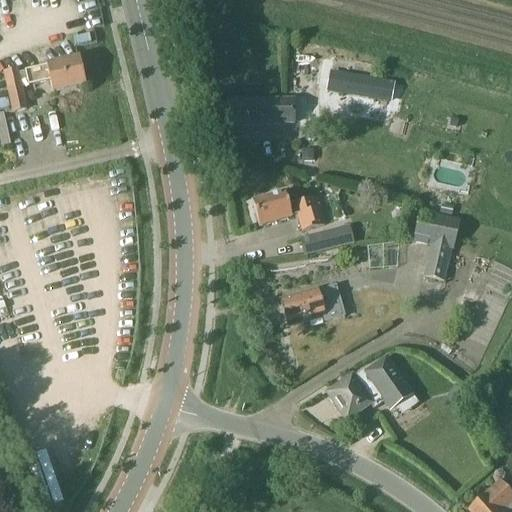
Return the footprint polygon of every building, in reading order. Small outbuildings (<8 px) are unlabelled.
[(22,89),(50,82),(52,92),(83,85),(78,60),(27,72),(19,74),(18,71),(4,74),(0,75),(0,90),(7,88),(13,113),(27,110),(24,99),(22,89)] [(332,73),(329,92),(349,95),(352,77),(332,73)] [(372,81),(368,99),(388,103),(392,84),(372,81)] [(231,100),(231,103),(227,106),(227,114),(231,117),(231,126),(233,126),(233,125),(293,125),(293,101),(233,101),(233,100),(231,100)] [(348,132),(350,116),(322,112),(320,129),(348,132)] [(451,120),(449,128),(455,130),(458,123),(451,120)] [(313,161),(313,151),(303,151),(303,161),(313,161)] [(260,228),(292,219),(297,217),(301,234),(324,227),(316,199),(288,207),(285,194),(253,203),(260,228)] [(442,206),(440,215),(452,218),(453,209),(442,206)] [(420,214),(413,243),(429,246),(424,274),(446,279),(458,222),(420,214)] [(336,231),(340,248),(353,245),(348,227),(336,231)] [(302,245),(305,257),(329,251),(326,239),(302,245)] [(485,240),(480,257),(490,260),(495,243),(485,240)] [(336,287),(330,289),(281,303),(288,328),(310,322),(312,323),(318,322),(319,319),(323,318),(325,324),(345,318),(336,287)] [(333,405),(335,405),(347,422),(371,406),(374,410),(385,402),(391,410),(411,395),(385,360),(367,373),(365,371),(353,380),(352,378),(328,396),(330,399),(330,401),(333,405)] [(447,398),(458,405),(465,394),(454,387),(447,398)] [(260,486),(266,481),(263,477),(262,475),(256,480),(257,482),(260,486)] [(469,511),(496,511),(495,511),(505,503),(508,506),(511,502),(511,498),(499,484),(469,511)]
